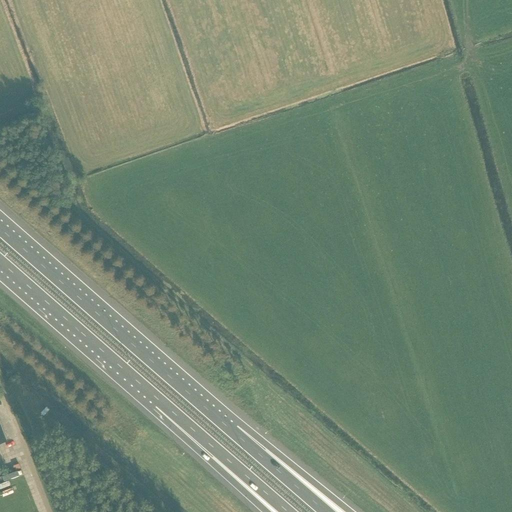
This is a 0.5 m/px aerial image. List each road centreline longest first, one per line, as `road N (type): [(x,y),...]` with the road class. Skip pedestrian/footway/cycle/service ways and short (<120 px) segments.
road 1 (motorway): [(222,423),(0,227)]
road 2 (motorway): [(134,387),(281,511)]
road 3 (motorway): [(134,387),(267,511)]
road 4 (motorway): [(0,265),(134,387)]
road 5 (motorway): [(347,511),(222,423)]
road 6 (motorway): [(326,511),(222,423)]
